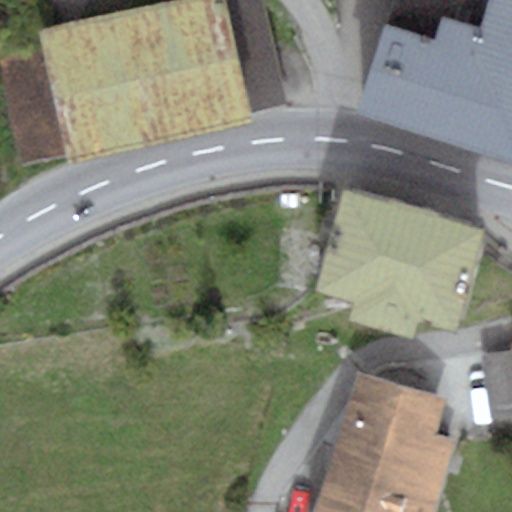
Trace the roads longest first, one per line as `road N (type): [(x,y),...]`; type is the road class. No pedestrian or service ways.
road 1 (secondary): [(0,239),(150,165),(241,145),(346,144)]
road 2 (residential): [(259,511),(290,441),(355,361),(511,323)]
road 3 (secondary): [(346,144),(511,191)]
road 4 (residential): [(346,144),(318,34),(297,0)]
